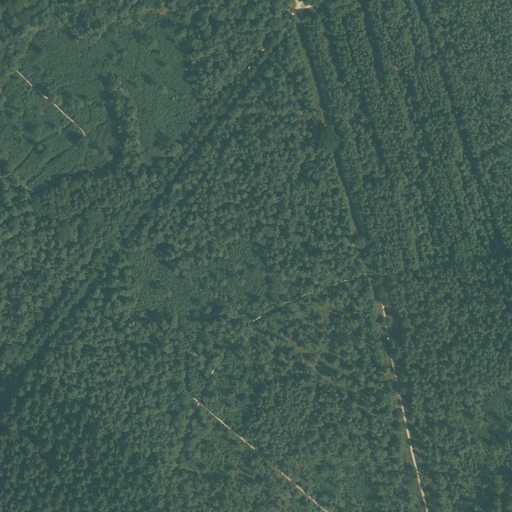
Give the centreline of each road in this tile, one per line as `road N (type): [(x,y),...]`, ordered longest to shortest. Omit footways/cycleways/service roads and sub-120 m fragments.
road 1 (track): [(298,5),(0,381)]
road 2 (track): [(374,272),(294,299),(223,348),(154,511)]
road 3 (track): [(318,511),(194,404),(183,363),(125,313),(100,255)]
road 4 (track): [(298,5),(374,272)]
road 5 (track): [(100,255),(87,234),(85,150),(0,56)]
road 6 (track): [(511,249),(374,272)]
